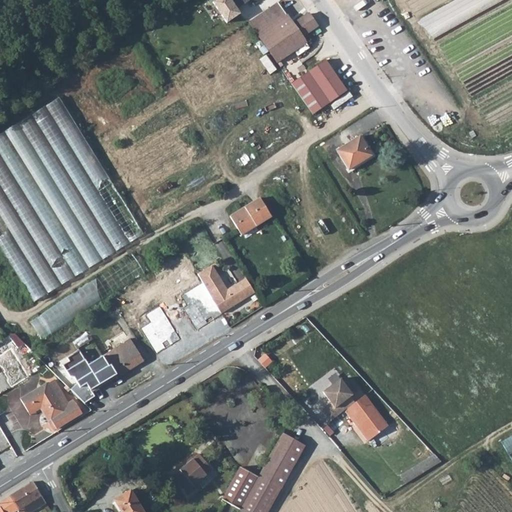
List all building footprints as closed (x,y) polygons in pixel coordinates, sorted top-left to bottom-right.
[(229,23),(242,13),(232,0),(215,0),(214,2),(229,23)] [(214,3),(207,7),(214,19),(221,15),(214,3)] [(280,4),(250,24),(278,65),(306,45),(302,39),(317,28),(308,15),(294,26),(280,4)] [(346,96),(325,64),(291,86),(311,118),(346,96)] [(51,95),(0,128),(0,223),(43,295),(139,236),(51,95)] [(358,131),(335,146),(349,168),(373,153),(358,131)] [(260,197),(229,217),(242,235),(272,216),(260,197)] [(135,255),(30,318),(41,336),(146,273),(135,255)] [(213,265),(199,274),(211,294),(223,313),(256,292),(247,278),(227,291),(223,286),(224,283),(213,265)] [(192,285),(172,298),(179,309),(184,316),(199,307),(204,303),(202,299),(192,285)] [(204,303),(199,307),(209,322),(223,313),(211,294),(202,299),(204,303)] [(184,316),(179,309),(167,318),(171,324),(162,330),(172,344),(209,322),(199,307),(184,316)] [(9,335),(5,337),(14,346),(22,340),(18,335),(16,335),(13,334),(9,335)] [(5,337),(0,341),(0,356),(14,346),(5,337)] [(130,339),(103,353),(117,373),(118,376),(144,361),(130,339)] [(90,388),(117,373),(103,353),(87,362),(78,349),(66,356),(68,360),(62,363),(69,375),(73,375),(79,385),(86,381),(90,388)] [(331,420),(343,411),(355,402),(350,396),(359,388),(350,376),(343,380),(340,376),(322,389),(330,402),(321,409),(331,420)] [(47,384),(21,399),(28,412),(42,404),(57,429),(82,413),(73,400),(70,402),(61,389),(53,394),(47,384)] [(352,417),(369,440),(388,425),(364,395),(355,402),(343,411),(349,419),(352,417)] [(511,431),(502,437),(511,455),(511,431)] [(303,444),(281,432),(256,476),(279,488),(303,444)] [(201,487),(199,485),(217,470),(203,453),(176,475),(192,494),(201,487)] [(436,453),(402,475),(407,484),(441,461),(436,453)] [(240,467),(222,500),(239,510),(256,476),(240,467)] [(266,511),(279,488),(256,476),(239,510),(242,511),(266,511)] [(30,511),(46,504),(33,483),(10,497),(16,511),(30,511)] [(117,501),(123,511),(147,511),(134,490),(117,501)] [(16,511),(10,497),(0,502),(0,511),(16,511)]
